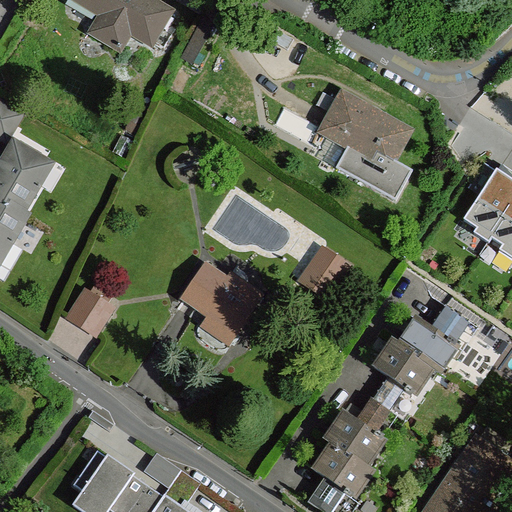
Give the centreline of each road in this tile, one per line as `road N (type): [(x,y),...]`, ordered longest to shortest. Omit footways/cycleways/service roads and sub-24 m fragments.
road 1 (residential): [(0,325),(278,511)]
road 2 (residential): [(511,44),(474,72),(436,78),(298,0)]
